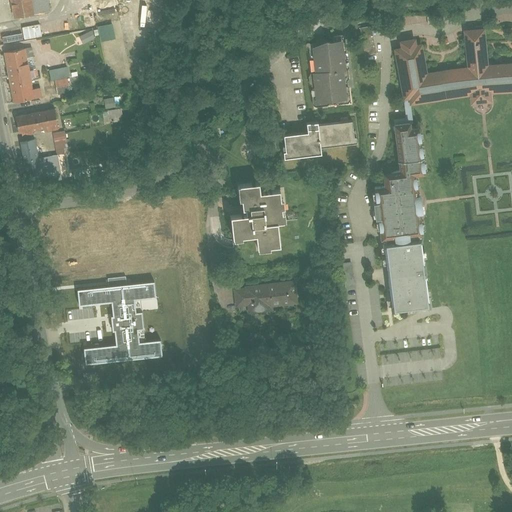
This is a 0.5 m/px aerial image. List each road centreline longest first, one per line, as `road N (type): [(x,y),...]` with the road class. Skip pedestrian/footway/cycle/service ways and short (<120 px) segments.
road 1 (secondary): [(511,425),(147,461)]
road 2 (residential): [(13,209),(123,194),(160,176),(274,57)]
road 3 (track): [(274,57),(349,11),(468,3),(487,10)]
road 4 (residential): [(57,411),(13,209)]
